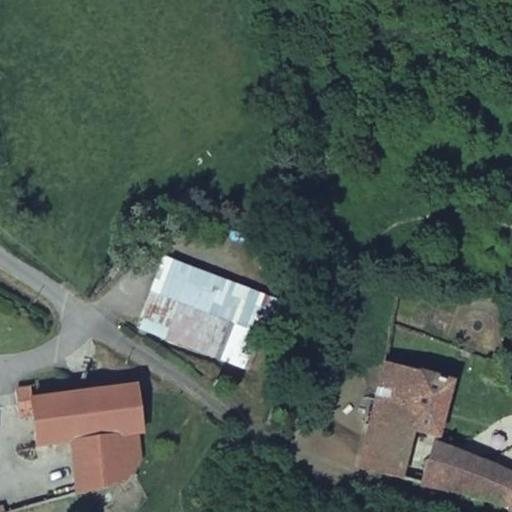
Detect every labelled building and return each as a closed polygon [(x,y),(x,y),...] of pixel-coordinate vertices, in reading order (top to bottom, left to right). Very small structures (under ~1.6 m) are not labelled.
[(381,327),(358,470),(422,486),(427,447),(436,383),(405,377),(411,335),(381,327)] [(508,366),(490,362),(462,356),(460,373),(480,377),(507,382),(508,366)] [(511,408),(506,387),(507,382),(480,377),(479,385),(489,386),(486,412),(511,415),(511,408)] [(140,428),(132,381),(27,401),(28,405),(12,408),(15,423),(32,420),(38,458),(65,453),(76,502),(110,495),(140,457),(134,429),(140,428)] [(28,405),(27,401),(25,391),(9,393),(12,408),(28,405)] [(427,447),(422,486),(499,504),(505,477),(427,447)] [(499,504),(511,507),(511,478),(505,477),(499,504)]
